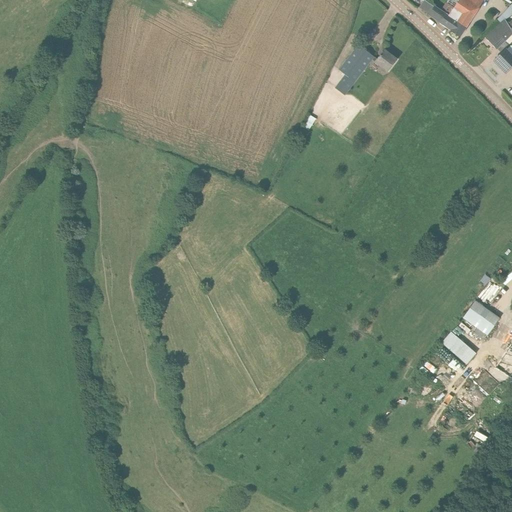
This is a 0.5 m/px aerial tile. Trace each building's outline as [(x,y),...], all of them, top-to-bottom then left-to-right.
[(465,28),(440,11),(424,0),(423,0),(419,7),(425,11),(460,36),(465,28)] [(478,7),(482,0),(447,0),(446,3),(440,11),(465,28),(479,8),(478,7)] [(495,21),(499,24),(504,19),(505,21),(511,15),(511,3),(511,4),(495,21)] [(505,21),(504,19),(499,24),(485,38),(496,49),(497,48),(499,51),(501,50),(500,49),(502,47),(500,45),(504,41),(511,33),(511,31),(507,24),(505,21)] [(509,46),(505,42),(504,41),(500,45),(502,47),(500,49),(501,50),(499,51),(501,53),(494,61),(506,73),(511,66),(511,55),(506,49),(509,46)] [(384,50),(377,59),(358,44),(338,70),(344,75),(334,88),(345,96),(371,61),(374,63),(387,73),(391,68),(397,60),(384,50)] [(304,125),(311,129),(317,116),(311,113),(304,125)] [(499,318),(484,307),(475,300),(462,318),(487,336),(499,318)] [(483,340),(486,336),(476,329),(473,333),(483,340)] [(451,331),(441,342),(467,364),(476,353),(451,331)] [(494,376),(484,381),(489,389),(492,388),(493,389),(499,386),(494,376)] [(486,398),(478,391),(470,401),(477,408),(486,398)] [(493,400),(499,404),(502,401),(496,396),(493,400)]
